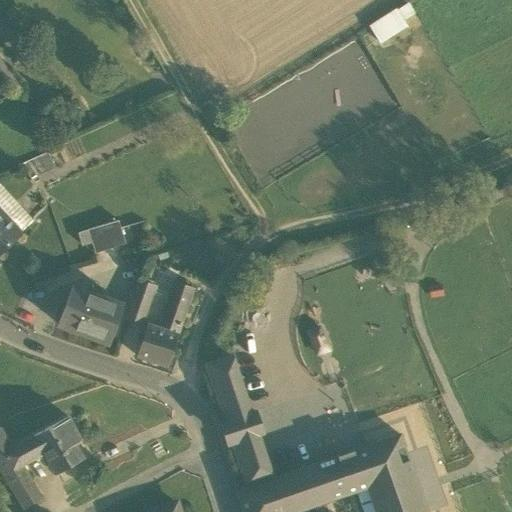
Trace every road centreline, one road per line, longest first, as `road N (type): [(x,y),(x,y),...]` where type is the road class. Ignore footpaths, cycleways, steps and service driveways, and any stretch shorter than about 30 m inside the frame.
road 1 (track): [(511,158),(399,204),(269,237),(228,266),(182,393)]
road 2 (residential): [(0,327),(19,341),(182,393),(207,438),(230,511)]
road 3 (track): [(269,237),(134,0)]
